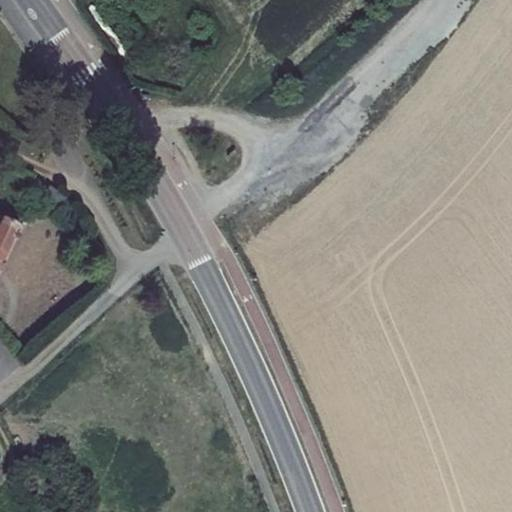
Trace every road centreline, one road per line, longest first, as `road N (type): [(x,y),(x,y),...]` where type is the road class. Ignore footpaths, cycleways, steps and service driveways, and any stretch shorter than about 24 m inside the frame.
road 1 (secondary): [(33,0),(209,270),(312,511)]
road 2 (track): [(186,231),(219,215),(449,0)]
road 3 (track): [(264,173),(238,123),(102,96)]
road 4 (track): [(152,106),(219,215)]
